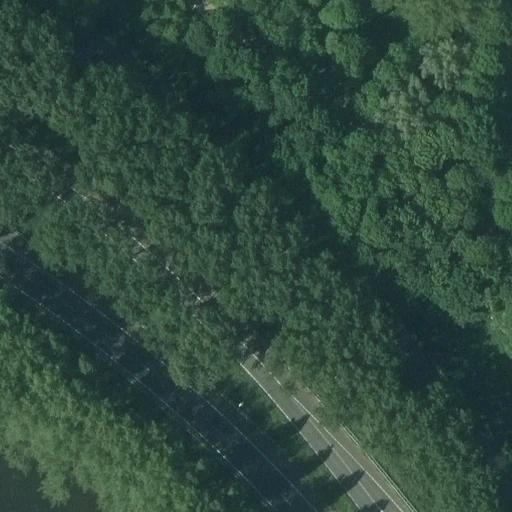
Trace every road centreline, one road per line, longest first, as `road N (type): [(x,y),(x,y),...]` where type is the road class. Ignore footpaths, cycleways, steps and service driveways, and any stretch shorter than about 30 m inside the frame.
road 1 (motorway): [(369,511),(239,354),(138,260),(0,154)]
road 2 (motorway): [(292,511),(123,355),(0,265)]
